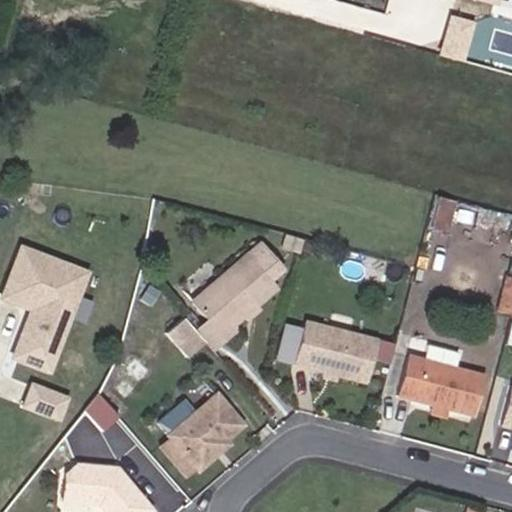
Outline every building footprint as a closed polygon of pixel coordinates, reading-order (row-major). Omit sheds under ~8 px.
[(31,31),(39,0),(33,0),(27,30),(31,31)] [(56,4),(40,0),(39,0),(31,31),(48,35),(56,4)] [(511,0),(478,0),(511,8),(511,0)] [(84,270),(12,244),(0,278),(0,302),(21,310),(3,360),(45,376),(84,270)] [(279,245),(205,304),(235,342),(251,330),(247,325),(259,315),(271,306),(293,288),(286,279),(298,270),(279,245)] [(511,317),(511,302),(507,301),(503,315),(511,317)] [(271,306),(259,315),(263,321),(275,311),(271,306)] [(216,343),(195,318),(178,333),(199,358),(216,343)] [(391,344),(320,327),(310,370),(338,376),(353,380),(380,387),(391,344)] [(423,356),(455,362),(458,350),(425,344),(423,356)] [(494,381),(422,359),(410,399),(444,409),(457,413),(482,421),(494,381)] [(353,380),(338,376),(337,383),(352,386),(353,380)] [(24,381),(18,406),(63,417),(69,391),(24,381)] [(222,450),(251,427),(227,397),(226,397),(214,383),(190,402),(202,417),(178,436),(180,438),(170,446),(194,475),(204,467),(206,470),(226,454),(222,450)] [(457,413),(444,409),(441,417),(454,421),(457,413)] [(154,511),(158,509),(125,466),(74,460),(69,498),(104,502),(112,511),(154,511)]
